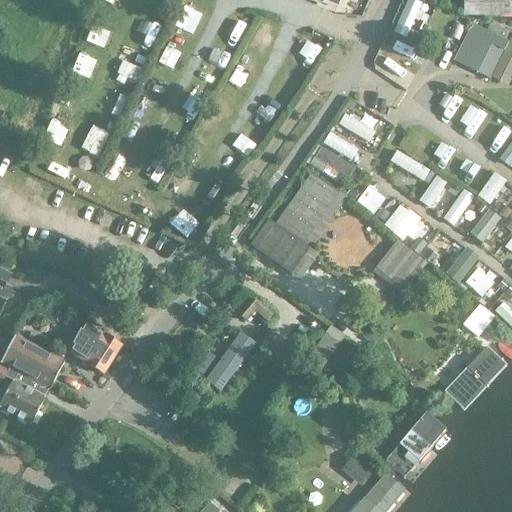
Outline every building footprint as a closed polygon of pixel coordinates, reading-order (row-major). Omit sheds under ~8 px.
[(405,37),(421,3),(413,0),(407,0),(393,31),(405,37)] [(511,0),(464,0),(464,14),(511,14),(511,0)] [(488,27),(486,31),(482,30),(464,68),(490,80),(493,74),(509,82),(511,76),(511,35),(511,38),(488,27)] [(355,105),(348,100),(343,108),(350,113),(355,105)] [(347,112),(339,122),(369,142),(376,132),(347,112)] [(354,160),(360,149),(329,131),(323,143),(354,160)] [(511,165),(511,164),(511,140),(500,157),(511,165)] [(310,164),(346,182),(355,164),(319,146),(310,164)] [(390,161),(428,183),(434,172),(397,150),(390,161)] [(309,245),(343,196),(311,174),(275,222),(272,220),(270,223),(253,245),(276,263),(295,236),(309,245)] [(436,174),(419,199),(431,207),(447,182),(436,174)] [(447,192),(454,197),(459,190),(452,185),(447,192)] [(454,225),(475,196),(464,188),(443,217),(454,225)] [(350,189),(345,196),(352,201),(357,195),(350,189)] [(492,207),(497,212),(497,213),(506,219),(511,212),(502,205),(501,207),(496,202),(492,207)] [(384,224),(403,239),(420,218),(401,203),(384,224)] [(477,211),(482,215),(487,209),(482,205),(477,211)] [(511,229),(511,221),(508,218),(502,225),(510,231),(511,229)] [(426,244),(418,237),(408,249),(417,256),(426,244)] [(398,240),(376,269),(404,291),(426,264),(408,249),(398,240)] [(446,272),(458,283),(480,257),(467,246),(446,272)] [(436,256),(425,247),(419,255),(430,264),(436,256)] [(0,269),(0,310),(12,289),(5,285),(11,275),(0,269)] [(483,290),(491,282),(479,271),(471,278),(483,290)] [(511,306),(505,299),(495,310),(511,326),(511,306)] [(254,301),(241,315),(246,321),(253,312),(264,323),(270,316),(254,301)] [(479,306),(462,326),(477,338),(494,318),(479,306)] [(72,348),(69,355),(103,376),(122,347),(85,324),(82,329),(73,324),(64,343),(72,348)] [(241,334),(206,381),(221,394),(257,345),(241,334)] [(325,335),(318,344),(306,359),(322,370),(340,346),(325,335)] [(15,336),(0,363),(0,364),(10,370),(49,391),(64,362),(15,336)] [(355,354),(343,344),(338,350),(350,360),(355,354)] [(508,362),(490,345),(448,390),(466,407),(508,362)] [(203,351),(192,367),(202,374),(213,358),(203,351)] [(264,362),(254,354),(249,360),(258,368),(264,362)] [(0,411),(30,427),(45,398),(49,391),(10,370),(5,378),(13,382),(0,405),(0,411)] [(425,415),(385,462),(404,478),(444,431),(425,415)] [(377,467),(356,450),(344,466),(364,482),(377,467)] [(289,476),(295,467),(283,457),(276,465),(289,476)] [(384,473),(350,511),(382,511),(402,489),(384,473)] [(217,511),(218,511),(209,503),(200,511),(217,511)]
